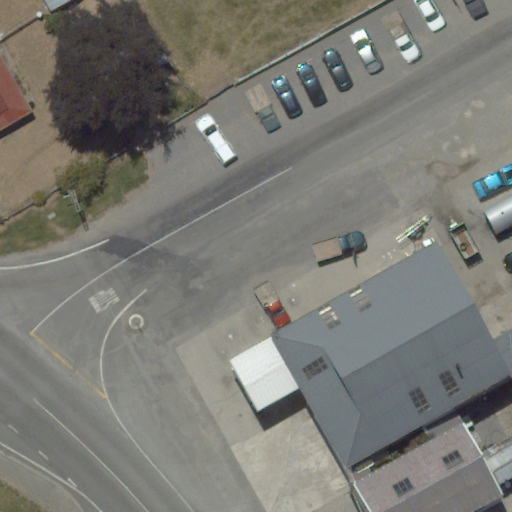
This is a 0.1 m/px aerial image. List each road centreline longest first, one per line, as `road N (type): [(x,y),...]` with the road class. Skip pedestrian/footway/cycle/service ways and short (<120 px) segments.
road 1 (residential): [(511,40),(142,249),(34,330),(0,343)]
road 2 (primary): [(146,511),(79,438),(0,373)]
